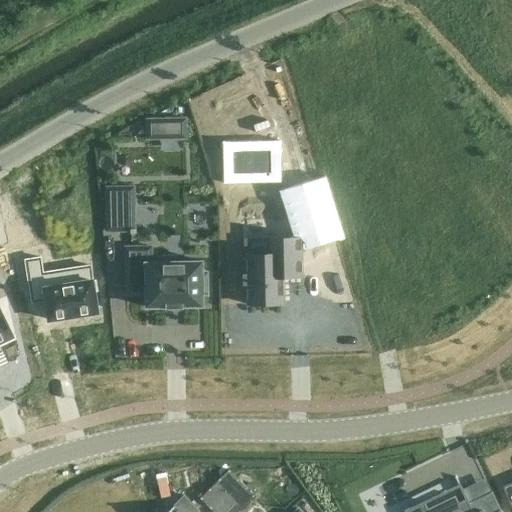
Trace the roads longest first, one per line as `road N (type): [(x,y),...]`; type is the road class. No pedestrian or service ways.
road 1 (residential): [(0,478),(37,458),(140,434),(347,429),(511,402)]
road 2 (unclassified): [(0,172),(122,102),(350,0)]
